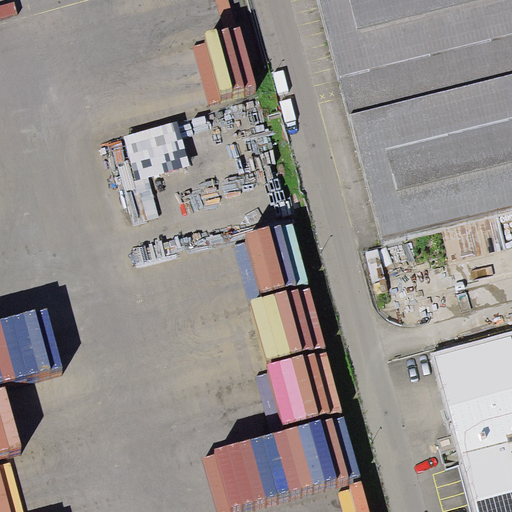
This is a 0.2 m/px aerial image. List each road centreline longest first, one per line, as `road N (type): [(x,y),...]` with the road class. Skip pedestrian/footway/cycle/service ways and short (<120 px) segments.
road 1 (residential): [(278,0),(408,511)]
road 2 (unknown): [(155,511),(0,113)]
